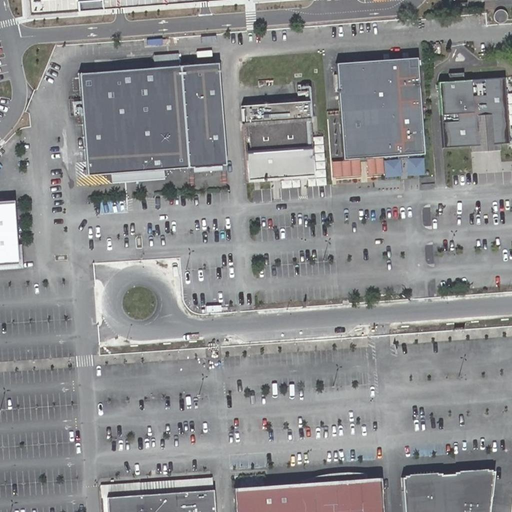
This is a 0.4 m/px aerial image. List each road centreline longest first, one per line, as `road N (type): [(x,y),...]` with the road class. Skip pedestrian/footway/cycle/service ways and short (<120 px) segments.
road 1 (unclassified): [(511,306),(189,328),(166,317)]
road 2 (unclassified): [(167,288),(152,275),(132,275),(116,287),(112,305),(119,322),(135,331),(166,317)]
